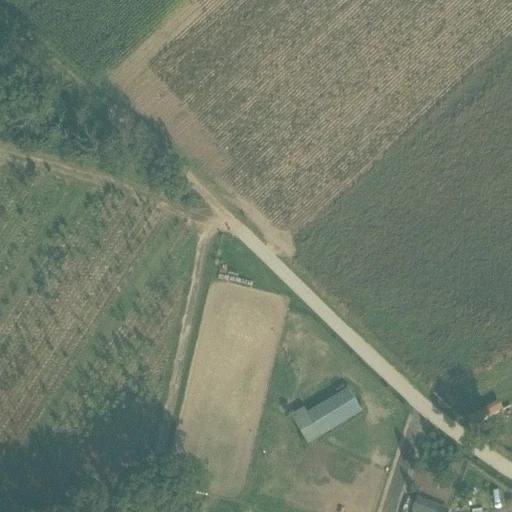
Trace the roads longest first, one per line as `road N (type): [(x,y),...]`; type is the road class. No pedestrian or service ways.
road 1 (track): [(214,210),(443,427),(511,476)]
road 2 (track): [(66,511),(131,500),(161,471),(198,245),(214,210)]
road 3 (track): [(214,210),(0,5)]
road 4 (track): [(0,154),(207,224)]
